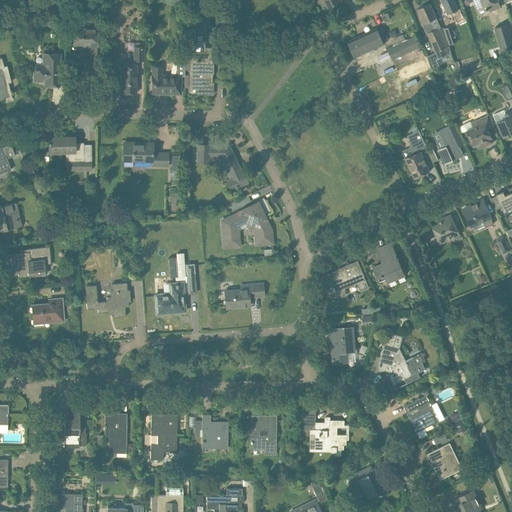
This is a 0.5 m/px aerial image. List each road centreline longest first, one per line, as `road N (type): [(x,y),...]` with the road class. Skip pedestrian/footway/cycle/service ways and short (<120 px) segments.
road 1 (residential): [(306,256),(246,119),(37,111),(0,120)]
road 2 (residential): [(406,206),(323,31),(391,0)]
road 3 (residential): [(115,384),(114,364),(130,344),(305,330)]
road 4 (unclassified): [(115,384),(307,385)]
road 5 (unclassified): [(307,385),(363,394),(421,510)]
road 6 (residential): [(35,511),(37,383)]
